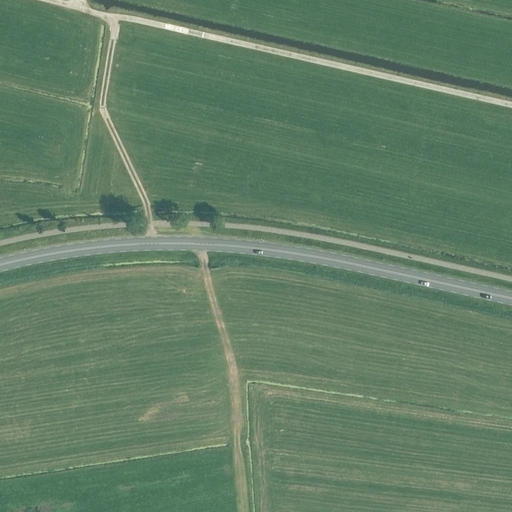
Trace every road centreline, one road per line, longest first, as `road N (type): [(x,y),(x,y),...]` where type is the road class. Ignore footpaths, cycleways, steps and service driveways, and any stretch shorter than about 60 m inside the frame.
road 1 (secondary): [(511,297),(216,245),(117,245),(0,266)]
road 2 (track): [(116,18),(511,105)]
road 3 (track): [(239,511),(232,380),(200,245)]
road 4 (track): [(116,18),(101,108),(148,206),(151,244)]
